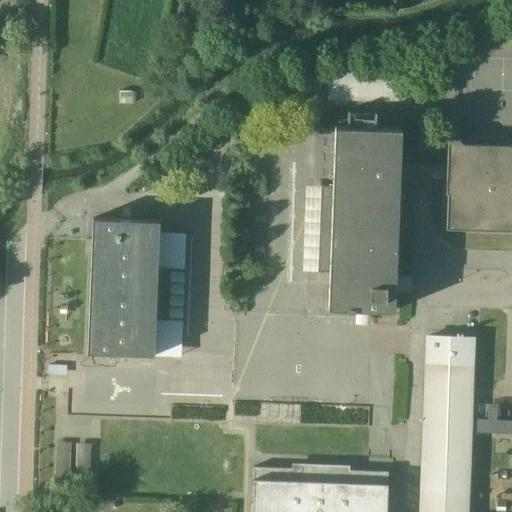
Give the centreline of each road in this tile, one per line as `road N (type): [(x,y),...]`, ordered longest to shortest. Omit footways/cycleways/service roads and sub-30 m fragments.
road 1 (unknown): [(287,138),(284,264),(302,320),(415,350)]
road 2 (residential): [(5,511),(15,231)]
